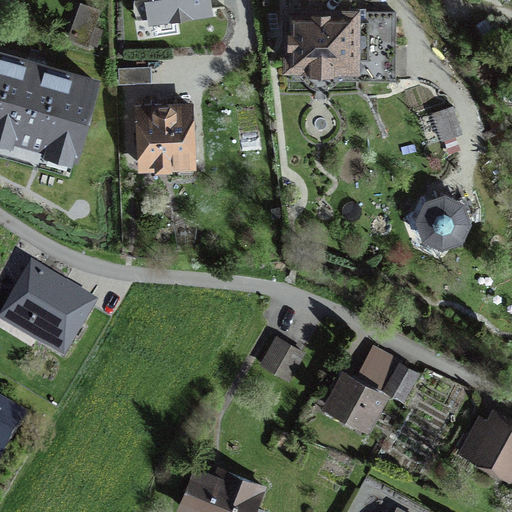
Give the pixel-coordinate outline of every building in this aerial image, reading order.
[(149,0),(153,18),(207,10),(205,0),(149,0)] [(71,38),(87,44),(100,10),(83,4),(71,38)] [(357,57),(367,57),(368,19),(354,19),(354,11),(289,11),(289,65),(342,65),(344,68),(352,68),(357,63),(357,57)] [(0,130),(76,152),(96,82),(0,54),(0,130)] [(148,68),(121,69),(121,82),(149,81),(148,68)] [(442,139),(456,135),(470,130),(460,103),(446,108),(433,112),(442,139)] [(139,109),(142,164),(192,161),(190,106),(174,107),(174,105),(155,105),(155,108),(139,109)] [(460,199),(441,192),(424,201),(417,219),(426,237),(444,243),(462,235),(468,216),(460,199)] [(8,310),(33,326),(29,332),(62,352),(91,304),(32,269),(8,310)] [(277,337),(262,363),(288,378),(303,352),(277,337)] [(399,363),(400,361),(376,348),(370,359),(367,358),(359,371),(401,394),(414,371),(399,363)] [(460,406),(471,387),(445,371),(433,390),(460,406)] [(382,393),(345,373),(328,405),(370,427),(379,410),(374,407),(382,393)] [(0,403),(0,452),(2,454),(24,417),(0,403)] [(511,465),(511,424),(495,416),(475,454),(509,472),(511,465)] [(195,511),(263,511),(264,511),(254,507),(263,486),(228,471),(224,481),(195,469),(180,506),(195,511)]
